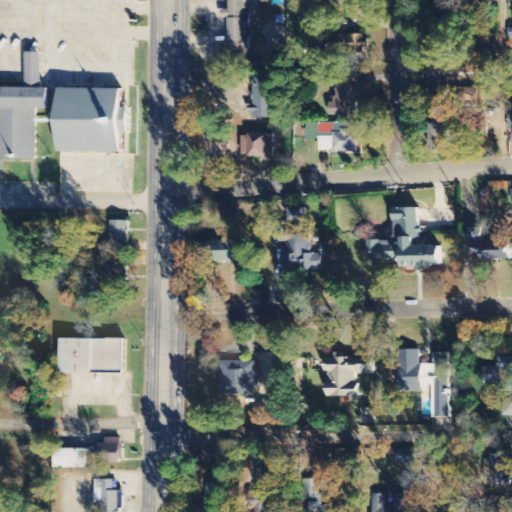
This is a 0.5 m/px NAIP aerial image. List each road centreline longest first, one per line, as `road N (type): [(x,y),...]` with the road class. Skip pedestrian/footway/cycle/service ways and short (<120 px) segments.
road 1 (secondary): [(157,511),(165,0)]
road 2 (residential): [(511,166),(162,198),(25,202)]
road 3 (residential): [(511,439),(160,440)]
road 4 (residential): [(511,306),(162,315)]
road 5 (residential): [(396,176),(395,0)]
road 6 (residential): [(160,422),(0,422)]
